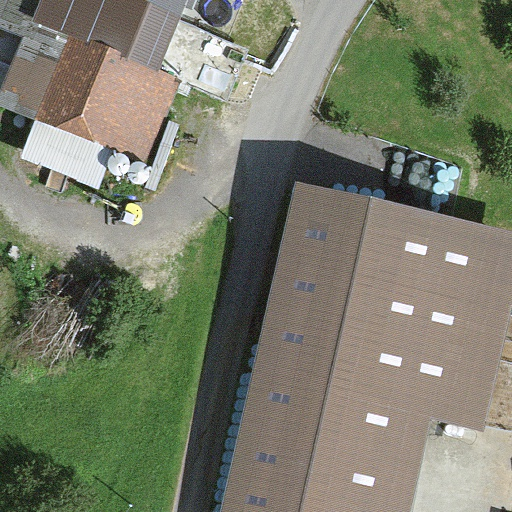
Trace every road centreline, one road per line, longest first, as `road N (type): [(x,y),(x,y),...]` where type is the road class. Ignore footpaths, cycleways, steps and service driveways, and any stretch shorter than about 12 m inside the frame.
road 1 (unclassified): [(192,511),(276,169),(311,64),(343,0)]
road 2 (track): [(276,169),(167,215),(119,223),(41,212),(0,183)]
